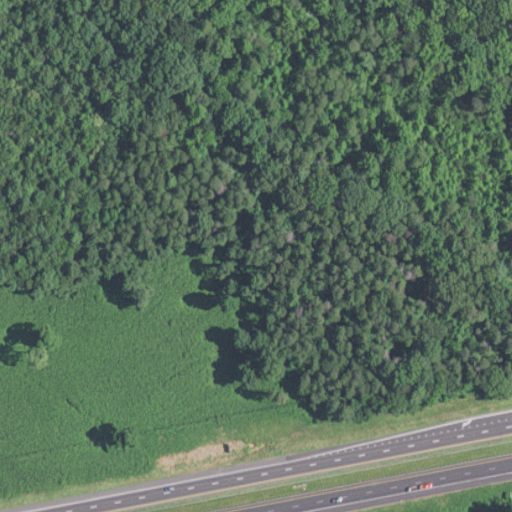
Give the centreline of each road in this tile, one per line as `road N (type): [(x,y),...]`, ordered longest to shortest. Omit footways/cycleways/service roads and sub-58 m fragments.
road 1 (motorway): [(511,424),(58,511)]
road 2 (motorway): [(258,511),(511,463)]
